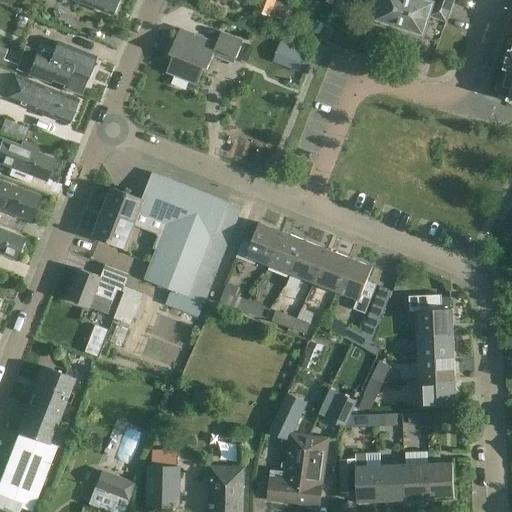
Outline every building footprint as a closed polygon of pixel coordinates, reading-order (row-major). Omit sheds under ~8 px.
[(72,0),(111,15),(117,0),(72,0)] [(259,0),(255,10),(279,19),(285,0),(259,0)] [(380,0),(374,21),(424,36),(430,16),(446,22),(454,0),(435,0),(435,2),(428,0),(380,0)] [(167,72),(198,85),(205,68),(208,70),(214,55),(234,64),(243,40),(222,32),(218,44),(180,29),(170,54),(173,56),(167,72)] [(27,75),(80,96),(95,57),(58,43),(55,50),(40,45),(37,51),(25,47),(16,70),(28,74),(27,75)] [(280,46),(274,60),(300,70),(306,56),(280,46)] [(511,48),(505,69),(508,69),(503,86),(511,89),(511,90),(509,100),(511,101),(511,48)] [(0,96),(5,98),(69,124),(78,101),(14,75),(0,70),(0,96)] [(0,129),(0,132),(23,141),(28,128),(4,119),(0,129)] [(476,170),(380,134),(362,181),(459,217),(476,170)] [(0,163),(13,168),(47,181),(55,160),(40,155),(41,151),(22,144),(21,146),(2,138),(0,144),(0,163)] [(191,298),(206,303),(242,208),(191,187),(152,172),(141,200),(113,189),(95,235),(125,247),(138,214),(163,223),(153,249),(156,250),(144,279),(191,298)] [(0,208),(31,221),(40,197),(0,181),(0,208)] [(256,260),(270,265),(284,232),(259,223),(251,244),(244,240),(237,257),(254,265),(256,260)] [(0,254),(15,260),(24,239),(0,229),(0,254)] [(284,232),(270,265),(293,274),(306,241),(284,232)] [(306,241),(293,274),(316,283),(330,250),(306,241)] [(330,250),(316,283),(339,292),(352,259),(330,250)] [(373,267),(352,259),(339,292),(360,300),(356,310),(366,313),(377,285),(367,282),(373,267)] [(91,307),(111,314),(117,300),(97,292),(102,277),(81,269),(69,300),(90,308),(91,307)] [(118,316),(132,321),(143,292),(129,287),(118,316)] [(346,338),(362,347),(369,336),(374,340),(394,292),(381,287),(361,333),(353,328),(346,338)] [(452,308),(440,309),(439,296),(412,297),(413,310),(417,310),(418,336),(453,335),(452,308)] [(273,323),(278,312),(270,309),(266,320),(273,323)] [(278,312),(273,323),(297,331),(301,320),(278,312)] [(346,338),(353,328),(333,317),(327,327),(346,338)] [(301,320),(297,331),(306,334),(310,323),(301,320)] [(112,341),(123,345),(128,331),(117,327),(112,341)] [(453,335),(418,336),(419,360),(454,359),(453,335)] [(362,347),(377,355),(383,345),(374,340),(369,336),(362,347)] [(91,338),(85,351),(98,356),(103,342),(91,338)] [(420,384),(455,383),(454,359),(419,360),(420,384)] [(368,386),(382,385),(391,367),(379,361),(368,386)] [(0,481),(0,511),(18,511),(20,508),(30,511),(31,511),(39,494),(57,447),(59,448),(69,425),(58,421),(74,378),(44,366),(18,433),(19,434),(1,479),(0,481)] [(455,383),(420,384),(421,408),(456,406),(455,383)] [(364,395),(358,409),(371,409),(382,385),(368,386),(363,395),(364,395)] [(330,389),(319,414),(345,426),(357,401),(330,389)] [(191,406),(212,410),(215,396),(195,392),(191,406)] [(268,500),(296,503),(303,451),(306,437),(307,436),(292,434),(300,415),(279,406),(268,432),(289,440),(285,472),(272,470),(268,500)] [(427,424),(445,423),(445,412),(426,413),(427,424)] [(377,414),(377,426),(397,426),(397,413),(377,414)] [(410,424),(427,424),(426,413),(410,414),(410,424)] [(377,426),(377,414),(361,415),(362,427),(377,426)] [(296,503),(320,506),(328,438),(307,436),(306,437),(303,451),(296,503)] [(147,507),(180,507),(181,466),(176,466),(177,451),(152,451),(152,466),(148,465),(147,507)] [(407,465),(404,465),(406,500),(430,499),(429,464),(428,454),(406,455),(407,465)] [(357,491),(356,467),(356,460),(341,461),(343,492),(357,491)] [(429,464),(430,499),(455,498),(454,463),(429,464)] [(379,466),(381,501),(406,500),(404,465),(379,466)] [(209,511),(243,511),(245,467),(211,466),(209,511)] [(381,501),(379,466),(356,467),(357,491),(357,502),(381,501)] [(122,511),(134,483),(100,470),(87,503),(109,511),(122,511)]
